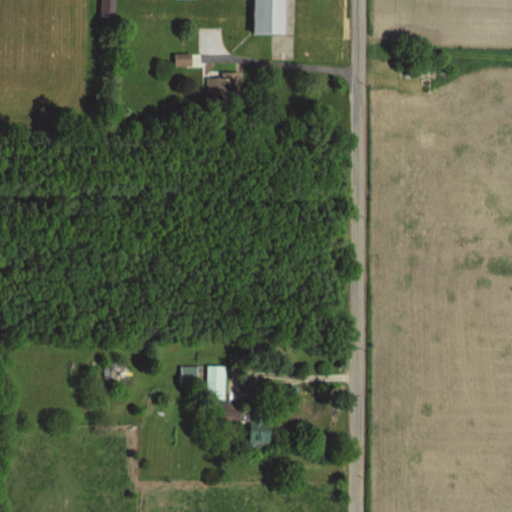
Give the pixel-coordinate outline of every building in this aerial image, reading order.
[(110,0),(94,0),(95,15),(110,15),(110,0)] [(272,32),(272,0),(242,0),(242,32),(272,32)] [(234,96),(234,75),(203,75),(203,96),(234,96)] [(221,398),(221,364),(202,364),(202,398),(221,398)] [(194,382),(194,365),(176,365),(176,382),(194,382)] [(214,423),(235,423),(235,401),(214,401),(214,423)] [(238,437),(257,443),(265,420),(246,414),(238,437)]
